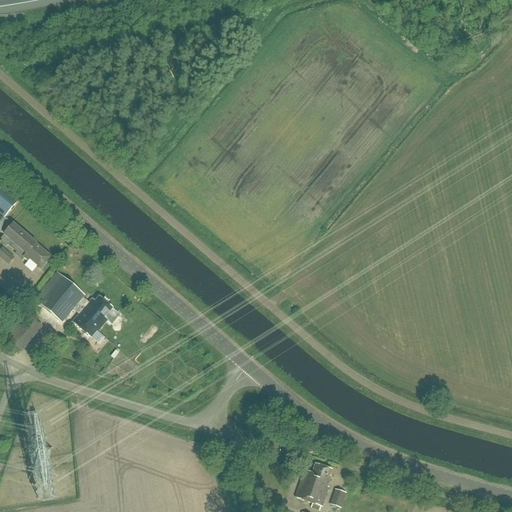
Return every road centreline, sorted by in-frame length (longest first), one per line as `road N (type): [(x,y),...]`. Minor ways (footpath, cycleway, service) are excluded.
road 1 (unclassified): [(511,435),(413,408),(333,361),(0,74)]
road 2 (tertiary): [(244,364),(0,156)]
road 3 (tertiary): [(511,496),(371,452),(244,364)]
road 4 (tertiary): [(204,427),(16,365)]
